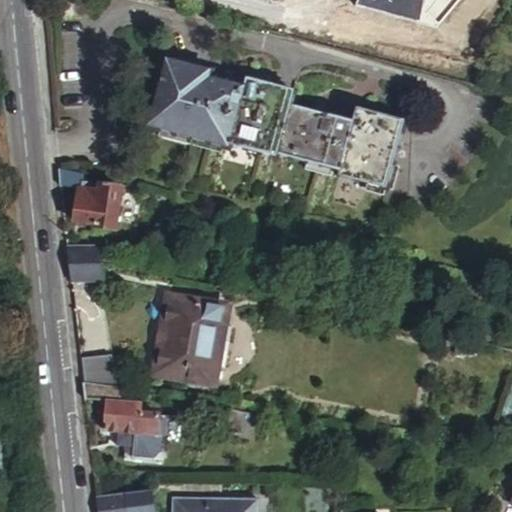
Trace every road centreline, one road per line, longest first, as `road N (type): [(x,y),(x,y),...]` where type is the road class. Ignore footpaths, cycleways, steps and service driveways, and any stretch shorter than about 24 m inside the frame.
road 1 (unknown): [(24,163),(77,124),(98,25),(126,5),(430,90),(447,102),(451,117),(412,190)]
road 2 (tertiary): [(6,0),(64,511)]
